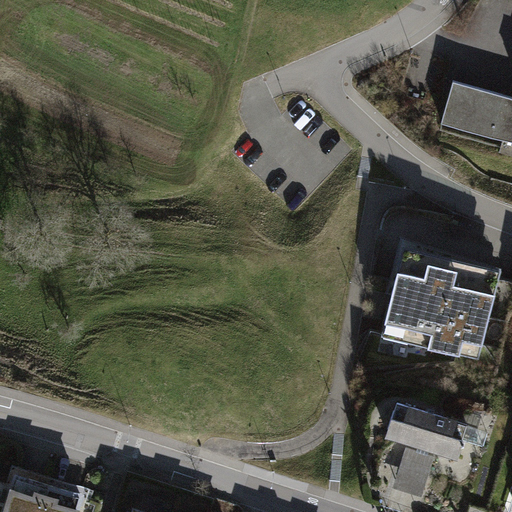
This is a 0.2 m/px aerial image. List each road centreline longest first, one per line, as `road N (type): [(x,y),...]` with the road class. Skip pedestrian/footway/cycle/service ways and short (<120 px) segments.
road 1 (track): [(215,458),(218,449),(298,447),(335,415),(377,197),(420,199),(430,184)]
road 2 (residential): [(0,411),(316,511)]
road 3 (residential): [(313,68),(327,92),(430,184),(511,223)]
road 4 (residential): [(434,0),(375,41),(313,68)]
